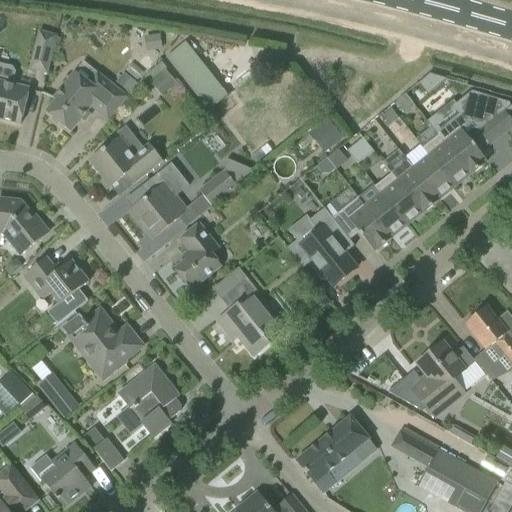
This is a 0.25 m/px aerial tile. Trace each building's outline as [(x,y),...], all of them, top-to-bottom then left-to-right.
[(29,70),(46,74),(56,37),(39,33),(29,70)] [(160,36),(145,38),(148,52),(163,49),(160,36)] [(185,43),(166,58),(208,112),(227,97),(185,43)] [(0,120),(20,125),(29,90),(11,86),(14,72),(12,69),(0,66),(0,120)] [(165,70),(152,80),(163,94),(176,84),(165,70)] [(56,101),(46,113),(70,133),(90,108),(107,122),(120,106),(127,98),(126,98),(138,84),(130,77),(121,88),(125,91),(122,94),(100,76),(97,74),(89,84),(75,73),(53,99),(56,101)] [(440,78),(429,75),(421,81),(428,89),(440,79),(440,78)] [(405,94),(396,102),(405,114),(414,106),(405,94)] [(474,127),(490,114),(496,109),(462,99),(456,104),(463,114),(474,127)] [(511,127),(511,121),(504,112),(496,109),(490,114),(505,133),(511,127)] [(463,114),(437,135),(438,137),(470,175),(469,176),(470,177),(485,164),(484,163),(486,161),(479,153),(488,145),(474,127),(463,114)] [(505,133),(490,114),(474,127),(488,145),(489,146),(505,133)] [(323,150),(341,137),(328,119),(310,132),(323,150)] [(118,139),(104,150),(89,162),(109,188),(129,173),(137,183),(153,171),(162,163),(149,146),(144,150),(126,127),(115,135),(118,139)] [(469,175),(438,137),(422,149),(428,157),(429,157),(454,188),(469,176),(469,175)] [(362,139),(353,146),(361,156),(370,149),(362,139)] [(429,157),(428,157),(413,169),(413,170),(438,201),(438,200),(454,188),(429,157)] [(326,159),(316,167),(322,174),(329,174),(335,170),(326,159)] [(438,201),(413,170),(413,169),(407,161),(390,175),(396,182),(397,182),(423,215),(439,201),(438,200),(438,201)] [(148,197),(129,213),(146,233),(148,231),(152,237),(150,239),(151,241),(167,228),(178,219),(177,218),(186,211),(176,199),(175,197),(169,189),(182,178),(170,163),(156,175),(140,188),(148,197)] [(210,184),(199,193),(211,209),(222,200),(237,188),(234,184),(225,173),(223,174),(210,184)] [(423,215),(397,182),(396,182),(390,175),(374,188),(381,195),(406,226),(421,214),(422,215),(423,215)] [(381,195),(366,207),(391,238),(406,226),(381,195)] [(391,238),(366,207),(358,198),(337,215),(332,219),(349,241),(358,233),(373,252),(376,250),(377,251),(392,239),(391,238)] [(0,230),(3,231),(21,254),(48,233),(35,217),(33,218),(20,202),(0,199),(0,230)] [(330,206),(324,210),(332,219),(337,215),(330,206)] [(317,231),(299,246),(332,287),(356,268),(344,254),(353,246),(349,241),(332,219),(324,210),(323,209),(308,220),(317,231)] [(188,252),(182,257),(185,261),(174,270),(191,291),(219,269),(210,257),(218,251),(198,225),(194,228),(178,241),(188,252)] [(88,283),(71,261),(60,270),(56,265),(52,268),(45,259),(25,275),(43,299),(51,291),(61,304),(63,303),(66,306),(74,300),(71,296),(88,283)] [(231,310),(216,322),(226,334),(230,330),(253,359),(270,346),(267,342),(279,332),(254,301),(260,296),(246,278),(221,298),(231,310)] [(511,319),(507,313),(502,317),(496,321),(486,308),(465,325),(485,351),(490,347),(499,359),(503,356),(511,367),(511,319)] [(117,336),(109,326),(109,323),(104,316),(101,316),(99,313),(86,324),(82,319),(80,320),(78,317),(65,327),(106,379),(125,364),(122,361),(139,348),(125,330),(117,336)] [(413,372),(387,393),(421,412),(425,408),(427,410),(435,420),(464,396),(452,381),(465,371),(475,362),(463,348),(453,356),(442,343),(416,365),(424,375),(419,379),(413,372)] [(174,400),(179,397),(154,366),(118,394),(130,408),(137,402),(147,415),(138,422),(152,439),(171,425),(168,421),(179,413),(180,412),(181,410),(181,409),(181,408),(181,407),(180,406),(180,405),(179,406),(174,400)] [(21,384),(0,403),(0,413),(6,419),(31,395),(21,384)] [(79,407),(62,386),(47,398),(64,420),(79,407)] [(38,398),(20,411),(29,423),(46,409),(38,398)] [(326,475),(366,443),(366,442),(368,440),(350,417),(295,462),(322,495),(335,486),(326,475)] [(474,437),(454,426),(449,434),(457,438),(470,445),(474,437)] [(92,449),(110,473),(123,462),(111,447),(105,439),(92,449)] [(417,441),(408,458),(427,469),(423,476),(416,488),(425,493),(459,511),(482,511),(499,483),(467,465),(439,449),(437,453),(417,441)] [(57,467),(55,469),(46,457),(31,468),(64,509),(90,488),(83,479),(94,470),(74,444),(52,462),(57,467)] [(511,452),(503,447),(496,459),(507,466),(511,457),(511,452)] [(0,511),(17,511),(23,511),(37,501),(25,486),(20,480),(10,467),(0,474),(0,490),(6,498),(0,502),(0,511)] [(236,511),(303,511),(291,497),(278,508),(280,511),(278,511),(271,511),(257,494),(236,511)]
